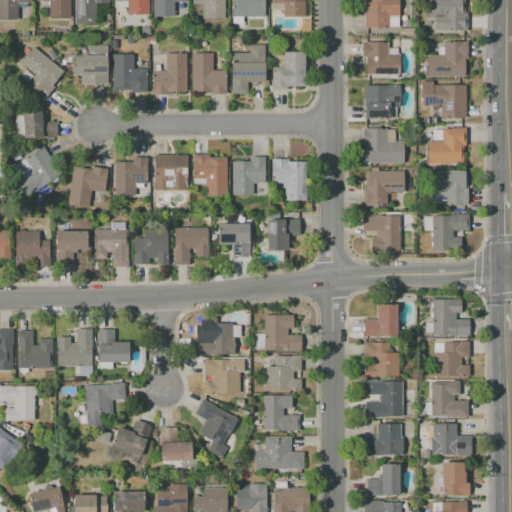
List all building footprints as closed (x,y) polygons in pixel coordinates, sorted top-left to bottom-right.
[(31,0),(31,3),(17,3),(17,20),(0,20),(0,0),(31,0)] [(70,0),(70,18),(49,18),(49,0),(70,0)] [(74,24),(74,0),(109,0),(109,3),(94,3),(94,24),(74,24)] [(148,0),(148,14),(127,14),(127,7),(114,7),(114,0),(148,0)] [(152,0),(186,0),(186,2),(174,2),(174,16),(152,16),(152,0)] [(224,0),(224,18),(202,18),(202,3),(191,3),(191,0),(224,0)] [(264,0),(264,17),(231,17),(231,0),(264,0)] [(271,0),(305,0),(305,18),(282,18),(282,3),(271,3),(271,0)] [(363,0),(398,0),(398,27),(363,27),(363,0)] [(425,0),(464,0),(464,13),(466,13),(466,31),(434,31),(434,18),(425,18),(425,0)] [(399,28),(412,28),(412,36),(399,36),(399,28)] [(426,77),(426,54),(438,54),(438,47),(443,47),(443,41),(467,41),(467,59),(465,59),(465,77),(426,77)] [(361,42),(387,42),(387,54),(399,54),(399,75),(366,75),(366,57),(361,57),(361,42)] [(108,45),(108,84),(81,84),(81,75),(72,75),(72,55),(86,55),(86,45),(108,45)] [(231,93),(231,53),(249,53),(249,45),(264,45),(264,82),(247,82),(247,93),(231,93)] [(33,47),(63,72),(52,86),(54,87),(43,100),(25,85),(33,75),(19,64),(33,47)] [(272,90),(272,66),(274,66),(274,55),(283,55),(283,52),(305,52),(305,87),(287,87),(287,90),(272,90)] [(186,53),(186,91),(166,91),(166,94),(151,94),(151,70),(164,70),(164,53),(186,53)] [(190,53),(212,53),(212,70),(225,70),(225,94),(209,94),(209,91),(190,91),(190,53)] [(146,92),(111,92),(111,54),(133,54),(133,69),(146,69),(146,92)] [(25,70),(32,76),(27,82),(20,76),(25,70)] [(420,81),(432,81),(432,85),(465,85),(465,118),(440,118),(440,107),(420,107),(420,81)] [(364,85),(399,85),(399,107),(396,107),(396,118),(364,118),(364,85)] [(41,110),(42,122),(57,121),(57,129),(42,130),(42,137),(23,137),(22,111),(41,110)] [(361,128),(394,128),(394,142),(403,142),(403,164),(364,164),(364,146),(361,146),(361,128)] [(427,163),(427,142),(441,142),(441,128),(464,128),(464,145),(462,145),(462,163),(427,163)] [(26,197),(7,169),(43,146),(61,174),(26,197)] [(227,195),(205,195),(205,179),(192,179),(192,154),(210,154),(210,157),(227,157),(227,195)] [(187,190),(153,190),(153,155),(187,155),(187,190)] [(264,156),(264,184),(253,184),(253,195),(232,195),(232,161),(249,161),(249,156),(264,156)] [(147,157),(147,184),(135,184),(135,194),(114,194),(114,162),(131,162),(131,157),(147,157)] [(306,161),(306,201),(284,201),(284,183),(271,183),(271,159),(289,159),(289,161),(306,161)] [(72,167),(89,169),(90,166),(107,168),(104,192),(91,191),(89,207),(68,204),(72,167)] [(403,171),(403,193),(386,193),(386,207),(362,207),(362,188),(365,188),(365,171),(403,171)] [(426,171),(465,171),(465,185),(467,185),(467,205),(444,205),(444,204),(430,204),(430,192),(426,192),(426,171)] [(432,251),(432,214),(468,214),(468,230),(451,230),(451,251),(432,251)] [(361,215),(399,215),(399,251),(371,251),(371,237),(375,237),(375,232),(361,232),(361,215)] [(267,250),(267,219),(299,219),(299,235),(288,235),(288,250),(267,250)] [(128,229),(128,266),(112,266),(112,251),(106,251),(106,258),(93,258),(93,229),(110,229),(110,221),(124,221),(124,229),(128,229)] [(248,223),(248,237),(249,237),(249,257),(232,257),(232,245),(218,245),(218,223),(248,223)] [(208,228),(208,257),(195,257),(195,249),(188,249),(188,265),(173,265),(173,228),(208,228)] [(168,263),(156,263),(156,258),(149,258),(149,263),(132,263),(132,238),(143,238),(143,229),(168,229),(168,263)] [(0,230),(9,230),(9,260),(0,260),(0,230)] [(55,263),(55,231),(87,231),(87,250),(72,250),(72,263),(55,263)] [(50,266),(15,266),(15,232),(38,232),(38,240),(50,240),(50,266)] [(432,300),(459,300),(459,313),(455,313),(455,320),(469,320),(469,335),(450,335),(450,334),(432,334),(432,332),(425,332),(425,323),(432,323),(432,300)] [(396,305),(396,336),(363,336),(363,318),(376,318),(376,305),(396,305)] [(264,315),(293,315),(293,328),(288,328),(288,335),(301,335),(301,352),(263,351),(263,349),(254,349),(254,334),(264,334),(264,315)] [(194,354),(194,336),(208,336),(208,323),(241,323),(241,337),(234,337),(234,355),(194,354)] [(92,328),(92,366),(57,366),(57,336),(70,336),(70,343),(75,343),(76,328),(92,328)] [(11,370),(0,370),(0,329),(12,329),(11,370)] [(96,329),(114,329),(114,342),(128,342),(128,362),(112,362),(112,369),(98,369),(98,362),(96,362),(96,329)] [(52,369),(16,369),(17,331),(32,331),(32,346),(39,346),(39,339),(52,339),(52,369)] [(363,341),(389,341),(389,352),(397,352),(397,377),(363,377),(363,365),(370,365),(370,358),(363,358),(363,341)] [(434,342),(468,342),(468,357),(461,357),(461,365),(468,365),(468,376),(458,376),(458,375),(434,375),(434,342)] [(265,390),(265,366),(274,366),(274,355),(301,355),(301,371),(293,371),(293,379),(301,379),(300,390),(265,390)] [(204,359),(231,359),(231,369),(240,369),(239,394),(203,394),(203,383),(212,383),(212,375),(203,375),(204,359)] [(364,381),(401,381),(401,417),(364,417),(364,401),(379,401),(379,395),(364,395),(364,381)] [(430,381),(459,381),(459,395),(454,395),(454,401),(467,401),(467,418),(430,418),(430,381)] [(82,386),(123,383),(125,400),(112,400),(113,418),(101,419),(101,426),(85,427),(82,386)] [(33,421),(5,421),(5,409),(13,409),(13,401),(0,401),(0,386),(36,387),(36,396),(34,396),(33,421)] [(262,396),(291,396),(291,408),(283,408),(283,416),(299,416),(299,430),(261,430),(262,396)] [(202,399),(215,406),(215,408),(237,419),(228,435),(227,435),(222,444),(226,447),(221,458),(207,451),(212,441),(198,434),(205,420),(194,414),(202,399)] [(152,426),(138,457),(110,444),(118,426),(130,431),(135,419),(152,426)] [(30,425),(27,431),(21,429),(24,423),(30,425)] [(376,424),(399,424),(399,437),(402,437),(402,455),(361,455),(361,436),(376,436),(376,424)] [(424,457),(424,450),(430,450),(430,424),(455,424),(455,435),(470,435),(470,455),(430,455),(430,457),(424,457)] [(0,427),(2,429),(1,430),(21,444),(4,470),(0,467),(0,427)] [(160,461),(160,427),(176,428),(176,442),(191,442),(191,461),(160,461)] [(107,443),(98,439),(102,430),(111,434),(107,443)] [(254,469),(255,450),(263,450),(263,436),(291,436),(291,452),(304,452),(304,470),(254,469)] [(440,463),(464,463),(464,472),(467,472),(467,481),(468,481),(468,498),(440,498),(440,491),(437,491),(437,477),(440,477),(440,463)] [(366,496),(366,479),(377,479),(377,474),(379,474),(379,464),(398,464),(398,496),(366,496)] [(186,484),(186,511),(152,511),(152,507),(155,507),(155,486),(168,486),(168,484),(186,484)] [(235,486),(248,486),(248,484),(266,484),(266,511),(249,511),(249,510),(235,510),(235,486)] [(31,511),(28,493),(58,486),(63,511),(47,511),(47,510),(37,511),(31,511)] [(273,511),(273,487),(308,488),(308,511),(295,511),(289,511),(273,511)] [(226,488),(226,511),(192,511),(192,496),(203,496),(203,488),(226,488)] [(144,491),(144,510),(113,510),(113,491),(144,491)] [(73,511),(73,494),(105,495),(105,503),(107,503),(107,511),(73,511)] [(430,511),(441,511),(441,501),(466,501),(466,511),(430,511)] [(400,511),(364,511),(364,502),(400,502),(400,511)]
